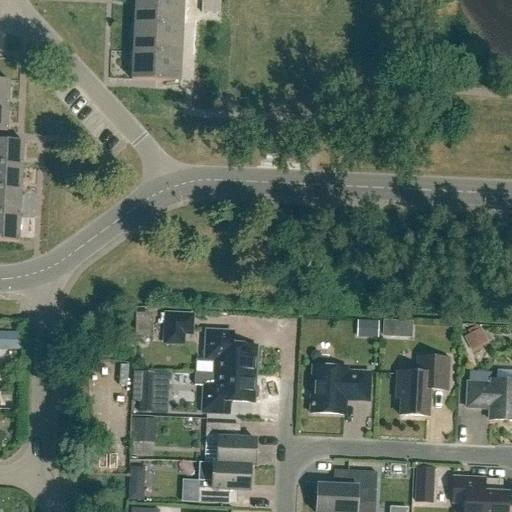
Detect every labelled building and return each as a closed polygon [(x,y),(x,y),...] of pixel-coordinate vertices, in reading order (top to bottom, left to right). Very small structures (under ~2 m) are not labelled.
[(183,0),(135,0),(132,81),(180,84),(183,0)] [(202,0),(201,14),(220,15),(220,0),(202,0)] [(0,106),(8,107),(9,81),(0,80),(0,106)] [(0,132),(7,133),(8,107),(0,106),(0,132)] [(0,167),(22,168),(24,143),(0,141),(0,167)] [(0,192),(21,193),(22,168),(0,167),(0,192)] [(0,216),(20,218),(21,193),(0,192),(0,216)] [(0,242),(19,244),(20,218),(0,216),(0,242)] [(193,337),(194,314),(164,313),(163,345),(184,346),(184,336),(193,337)] [(364,322),(363,339),(377,339),(378,323),(364,322)] [(382,323),(381,338),(390,338),(390,323),(382,323)] [(480,331),(466,339),(470,347),(485,339),(480,331)] [(216,375),(254,377),(255,365),(258,365),(260,363),(260,353),(258,351),(256,351),(256,348),(232,347),(233,334),(206,332),(205,361),(217,362),(216,375)] [(8,334),(8,350),(21,351),(21,334),(8,334)] [(447,392),(449,361),(418,359),(417,375),(397,374),(396,400),(401,401),(400,417),(428,418),(430,391),(447,392)] [(369,403),(370,374),(347,373),(347,369),(313,367),(310,415),(345,416),(345,402),(369,403)] [(468,384),(467,409),(490,410),(489,421),(511,422),(511,372),(497,372),(496,382),(491,381),(491,385),(468,384)] [(132,374),(131,403),(138,403),(140,374),(132,374)] [(138,403),(138,414),(149,414),(150,389),(151,375),(140,374),(138,403)] [(195,374),(195,385),(204,386),(202,414),(228,416),(229,403),(253,404),(253,401),(256,401),(258,399),(258,389),(257,387),(254,387),(254,377),(216,375),(195,374)] [(151,375),(150,389),(166,390),(167,375),(151,375)] [(132,420),(131,436),(154,438),(156,422),(132,420)] [(250,467),(250,468),(254,468),(256,441),(232,440),(233,426),(206,425),(205,448),(217,449),(217,465),(250,467)] [(205,448),(204,464),(213,464),(217,465),(217,449),(205,448)] [(217,465),(213,464),(212,482),(199,481),(198,505),(225,506),(226,492),(249,493),(250,468),(250,467),(217,465)] [(200,464),(199,481),(212,482),(213,464),(204,464),(200,464)] [(417,482),(416,503),(432,504),(433,483),(433,470),(417,470),(417,482)] [(375,504),(376,474),(346,473),(346,488),(317,487),(316,511),(356,511),(356,504),(375,504)] [(506,511),(507,505),(505,505),(506,494),(484,493),(485,480),(453,478),(452,505),(464,506),(463,511),(506,511)] [(128,485),(128,501),(143,501),(144,491),(138,485),(128,485)]
